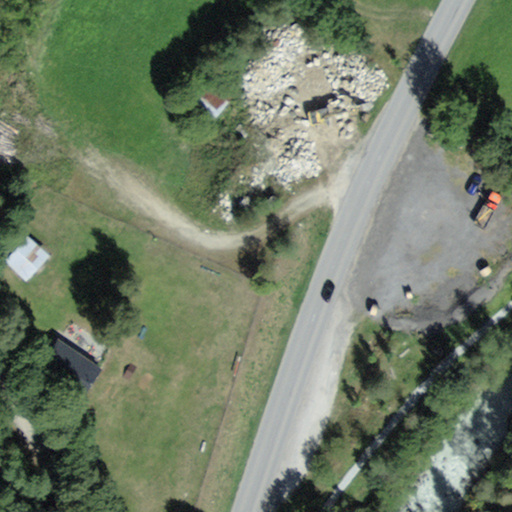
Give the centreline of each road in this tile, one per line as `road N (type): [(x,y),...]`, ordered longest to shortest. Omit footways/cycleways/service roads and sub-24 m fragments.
road 1 (tertiary): [(250,511),(344,245),(463,0)]
road 2 (track): [(329,511),(406,406),(511,313)]
